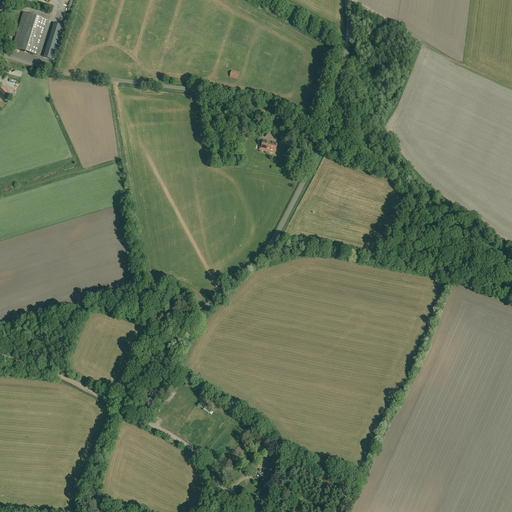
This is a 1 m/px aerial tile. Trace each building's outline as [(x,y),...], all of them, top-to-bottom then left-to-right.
[(24,14),(13,48),(38,56),(49,21),(24,14)] [(237,79),(239,73),(232,71),(230,77),(237,79)] [(0,88),(0,96),(5,101),(10,95),(2,87),(0,88)] [(260,111),(267,113),(265,118),(271,120),(274,112),(268,110),(261,108),(260,111)] [(275,153),(277,145),(271,143),(263,142),(262,146),(260,146),(259,150),(275,153)] [(158,391),(163,394),(166,388),(162,385),(158,391)] [(272,472),(280,461),(274,457),(266,468),(272,472)] [(270,482),(273,477),(270,475),(269,476),(260,470),(255,478),(263,484),(266,480),(270,482)]
